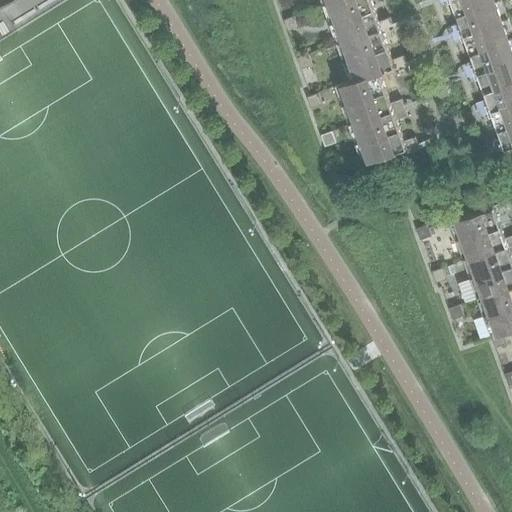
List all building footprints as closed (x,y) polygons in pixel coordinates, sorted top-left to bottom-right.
[(320,0),(322,5),(328,3),(339,35),(334,37),(336,43),(341,41),(353,73),(347,75),(349,80),(339,84),(351,117),(346,119),(348,124),(353,122),(365,155),(359,156),(362,162),(405,147),(407,152),(419,148),(415,136),(403,141),(395,119),(407,115),(401,98),(389,102),(378,71),(393,65),(397,76),(408,72),(402,55),(391,59),(383,38),(395,34),(389,17),(377,21),(369,0),(320,0)] [(438,0),(440,5),(451,1),(459,22),(448,26),(454,43),(465,39),(473,60),(461,64),(467,81),(479,77),(486,98),(475,102),(481,119),(492,115),(500,136),(489,140),(493,152),(511,144),(511,50),(503,25),(508,23),(506,17),(501,19),(493,0),(438,0)] [(294,16),(283,20),(287,31),(298,27),(294,16)] [(296,58),(300,69),(311,65),(307,54),(296,58)] [(318,93),(310,96),(306,97),(310,108),(322,104),(318,93)] [(332,131),(320,135),(324,146),(336,142),(332,131)] [(511,260),(510,255),(511,253),(511,234),(504,238),(496,217),(508,213),(503,201),(448,221),(449,221),(454,220),(466,252),(460,254),(462,260),(468,258),(479,290),(474,292),(476,298),(482,296),(493,328),(488,330),(494,347),(505,343),(501,332),(511,327),(511,260)] [(415,229),(419,240),(431,236),(427,225),(415,229)] [(455,272),(453,265),(443,268),(446,275),(455,272)] [(431,271),(435,283),(446,279),(442,268),(431,271)] [(464,302),(476,298),(474,292),(469,278),(458,283),(464,302)] [(448,308),(452,320),(463,316),(459,304),(448,308)]
